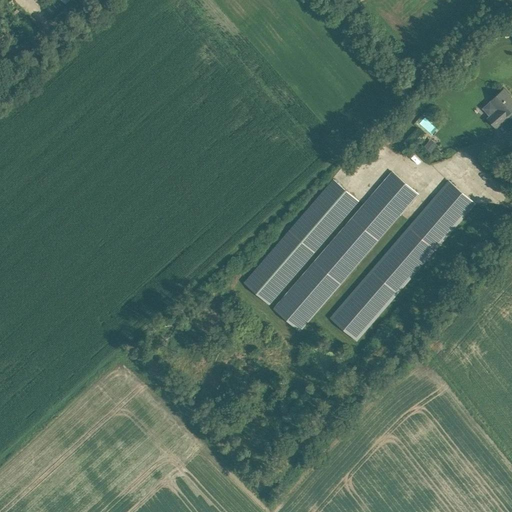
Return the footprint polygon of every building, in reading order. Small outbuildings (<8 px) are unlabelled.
[(511,110),(511,97),(504,89),(491,101),(498,109),(487,118),(496,128),(511,113),(511,112),(511,110)] [(431,114),(420,120),(427,133),(438,128),(431,114)] [(459,138),(462,147),(471,144),(468,135),(459,138)] [(273,308),(300,332),(419,194),(392,170),(273,308)] [(270,304),(359,201),(333,179),(244,282),(270,304)] [(331,318),(356,340),(474,203),(449,182),(331,318)]
